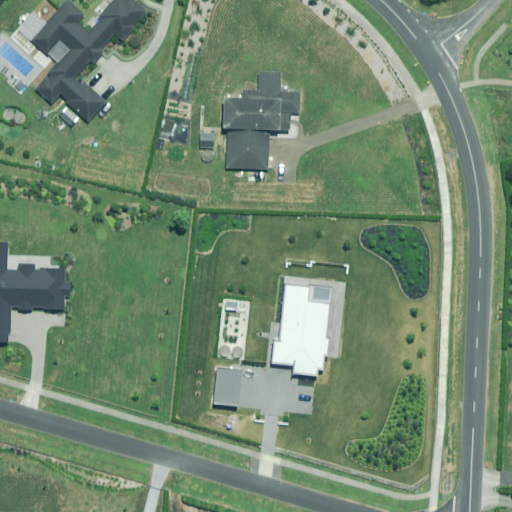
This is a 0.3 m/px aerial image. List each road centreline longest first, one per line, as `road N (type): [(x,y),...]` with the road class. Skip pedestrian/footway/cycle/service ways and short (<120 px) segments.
road 1 (tertiary): [(427,51),(460,120),(479,194),(470,511)]
road 2 (residential): [(348,511),(0,409)]
